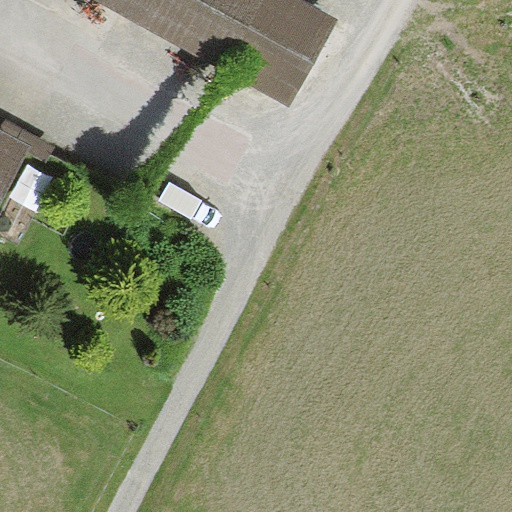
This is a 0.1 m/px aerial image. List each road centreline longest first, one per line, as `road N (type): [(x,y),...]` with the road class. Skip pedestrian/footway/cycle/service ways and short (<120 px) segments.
road 1 (track): [(401,0),(126,511)]
road 2 (track): [(301,188),(0,20)]
